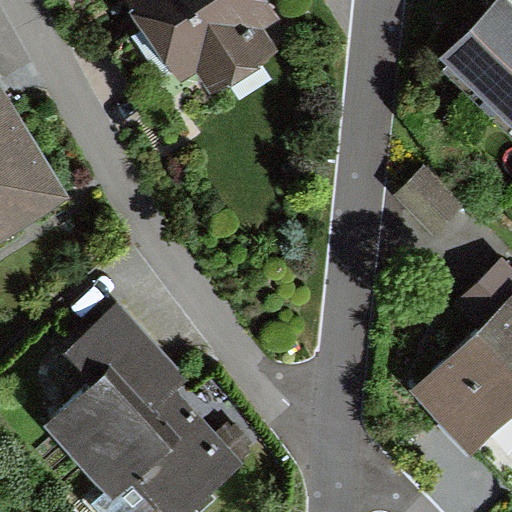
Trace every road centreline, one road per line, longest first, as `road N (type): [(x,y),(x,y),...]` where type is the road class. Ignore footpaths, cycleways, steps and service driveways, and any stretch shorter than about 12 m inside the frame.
road 1 (residential): [(330,444),(238,355),(91,137),(17,0)]
road 2 (unclassified): [(330,444),(379,0)]
